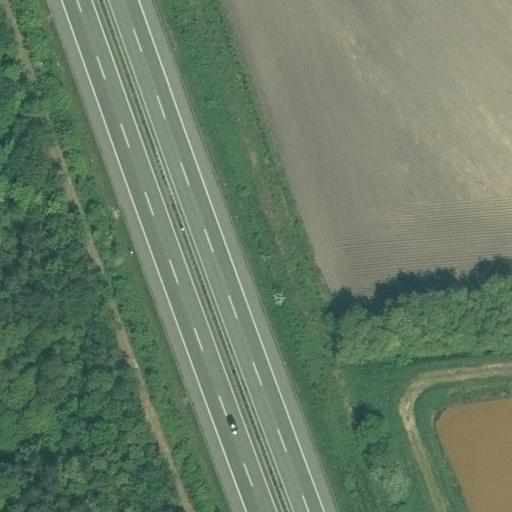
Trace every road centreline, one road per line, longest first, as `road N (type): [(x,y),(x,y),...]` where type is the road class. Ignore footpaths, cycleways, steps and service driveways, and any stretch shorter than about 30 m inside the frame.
road 1 (motorway): [(307,511),(123,0)]
road 2 (motorway): [(69,0),(253,511)]
